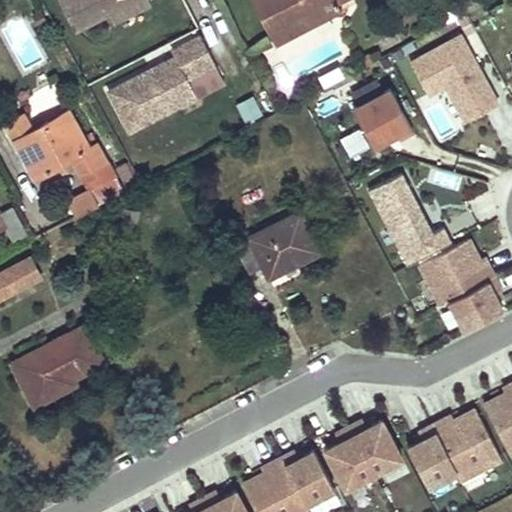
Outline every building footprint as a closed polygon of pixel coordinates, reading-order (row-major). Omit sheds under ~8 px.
[(107,8),(121,0),(59,0),(69,18),(103,1),(107,8)] [(147,0),(121,0),(107,8),(109,12),(113,21),(149,3),(147,0)] [(254,0),(273,34),(334,3),(339,0),(254,0)] [(464,13),(476,7),(472,0),(464,0),(459,3),(464,13)] [(109,12),(107,8),(103,1),(69,18),(75,29),(109,12)] [(276,41),(338,9),(334,3),(273,34),(276,41)] [(453,19),(464,13),(459,3),(447,9),(453,19)] [(47,22),(40,10),(32,14),(39,26),(47,22)] [(497,103),(460,34),(409,61),(427,93),(445,84),(464,121),(497,103)] [(197,95),(187,78),(216,65),(200,35),(172,50),(175,56),(109,90),(130,130),(197,95)] [(362,67),(373,61),(368,53),(358,59),(362,67)] [(412,130),(389,87),(353,107),(372,145),(395,132),(398,137),(412,130)] [(260,114),(253,98),(235,105),(242,121),(260,114)] [(76,122),(69,109),(63,112),(71,125),(76,122)] [(124,192),(92,133),(85,138),(76,122),(71,125),(63,112),(33,129),(15,139),(37,177),(73,157),(90,190),(99,205),(124,192)] [(33,129),(23,113),(6,123),(15,139),(33,129)] [(368,152),(359,132),(341,140),(350,159),(368,152)] [(160,168),(153,156),(138,164),(144,176),(160,168)] [(135,179),(126,162),(116,167),(124,184),(135,179)] [(431,232),(400,172),(366,189),(405,265),(450,242),(442,226),(431,232)] [(99,205),(90,190),(72,199),(80,214),(99,205)] [(0,227),(5,225),(13,241),(27,233),(12,206),(0,212),(0,227)] [(135,240),(140,209),(124,207),(118,238),(135,240)] [(276,274),(320,251),(300,212),(248,237),(250,239),(236,246),(249,273),(263,266),(270,262),(276,274)] [(439,304),(447,299),(493,275),(486,261),(481,264),(468,237),(418,262),(439,304)] [(0,297),(40,276),(30,257),(0,272),(0,297)] [(276,274),(270,262),(263,266),(269,278),(276,274)] [(493,275),(447,299),(463,328),(501,308),(493,293),(501,289),(493,275)] [(72,378),(104,361),(85,325),(13,362),(35,404),(69,386),(64,377),(70,374),(72,378)] [(75,383),(72,378),(70,374),(64,377),(69,386),(75,383)] [(511,381),(509,383),(511,388),(484,402),(510,453),(511,451),(511,381)] [(502,458),(475,407),(448,421),(445,416),(418,430),(422,438),(407,445),(428,485),(455,470),(460,479),(502,458)] [(402,458),(382,418),(367,426),(363,419),(336,433),(340,440),(325,448),(345,487),(402,458)] [(334,487),(314,448),(299,456),(295,449),(268,463),(270,468),(243,482),(258,511),(308,511),(310,511),(305,502),(334,487)] [(247,511),(236,489),(221,497),(217,490),(190,504),(194,511),(192,511),(247,511)]
